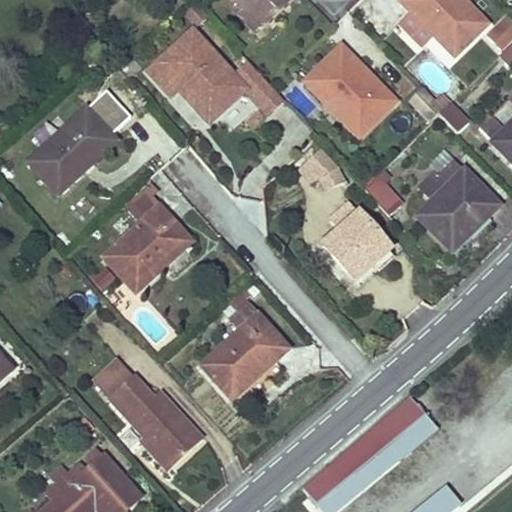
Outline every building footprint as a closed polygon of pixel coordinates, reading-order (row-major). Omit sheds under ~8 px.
[(233,0),(239,6),(263,30),(293,1),(291,0),(233,0)] [(459,0),(400,0),(398,2),(455,59),(487,28),(459,0)] [(263,30),(239,6),(232,13),(256,37),(263,30)] [(511,25),(506,19),(488,37),(504,53),(511,45),(511,25)] [(245,98),(258,113),(249,121),(256,128),(265,120),(282,105),(262,83),(247,66),(236,76),(193,29),(154,64),(146,71),(171,99),(179,92),(212,128),(245,98)] [(340,49),(305,83),(359,139),(394,105),(340,49)] [(422,91),(408,105),(429,126),(438,117),(443,111),(422,91)] [(443,111),(438,117),(456,136),(468,125),(449,105),(443,111)] [(83,176),(78,170),(112,140),(87,111),(29,163),(59,198),(83,176)] [(479,130),(492,144),(505,133),(492,119),(479,130)] [(511,126),(505,133),(492,144),(511,165),(511,126)] [(112,140),(78,170),(83,176),(117,145),(112,140)] [(321,154),(304,170),(316,184),(320,182),(326,192),(341,184),(335,170),(321,154)] [(431,204),(416,218),(452,255),(499,210),(454,163),(438,179),(431,175),(417,189),(431,204)] [(374,178),(363,189),(372,198),(374,196),(383,188),(374,178)] [(126,207),(142,225),(154,214),(158,210),(160,209),(152,200),(158,195),(149,185),(126,207)] [(383,188),(374,196),(391,214),(399,206),(383,188)] [(154,214),(142,225),(104,260),(135,295),(160,273),(154,267),(185,240),(158,210),(154,214)] [(354,284),(373,267),(387,254),(389,253),(357,217),(322,248),(354,284)] [(185,240),(154,267),(160,273),(190,246),(185,240)] [(387,254),(373,267),(379,274),(393,261),(387,254)] [(231,320),(242,332),(257,318),(247,307),(231,320)] [(257,318),(242,332),(202,367),(232,400),(287,352),(257,318)] [(108,401),(133,378),(117,361),(92,383),(108,401)] [(0,362),(0,388),(13,377),(0,362)] [(108,401),(144,441),(146,439),(173,469),(203,443),(160,395),(154,400),(133,378),(108,401)] [(511,427),(511,392),(453,440),(471,461),(511,427)] [(323,473),(303,491),(320,511),(373,511),(400,490),(450,448),(410,398),(323,473)] [(146,439),(144,441),(140,444),(167,474),(173,469),(146,439)] [(97,453),(70,476),(77,484),(104,460),(97,453)] [(62,495),(53,503),(43,511),(126,511),(140,499),(104,460),(77,484),(70,476),(62,468),(49,479),(57,488),(62,495)] [(57,488),(47,496),(53,503),(62,495),(57,488)]
